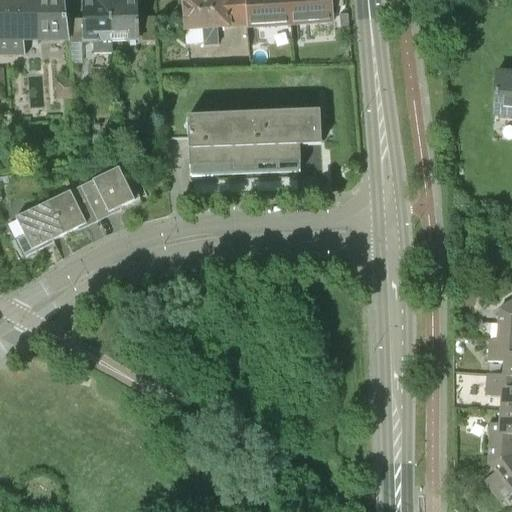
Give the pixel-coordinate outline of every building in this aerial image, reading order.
[(34,53),(33,44),(29,0),(0,0),(0,58),(26,58),(25,53),(34,53)] [(74,86),(70,45),(67,22),(64,0),(29,0),(33,44),(56,44),(56,55),(45,56),(49,89),(74,86)] [(141,42),(156,42),(156,19),(138,20),(137,0),(136,0),(110,1),(111,38),(127,37),(127,40),(124,40),(124,44),(141,43),(141,42)] [(233,27),(247,25),(245,0),(183,0),(186,35),(203,34),(205,49),(220,48),(219,33),(233,32),(233,27)] [(248,27),(291,23),(289,0),(245,0),(247,25),(248,27)] [(289,0),(291,23),(334,20),(332,0),(289,0)] [(112,54),(111,38),(110,1),(82,2),(83,21),(67,22),(70,45),(82,44),(82,45),(93,45),(94,55),(112,54)] [(511,74),(496,74),(494,118),(511,119),(511,74)] [(190,183),(301,178),(299,147),(321,146),(320,113),(187,119),(190,183)] [(81,188),(97,220),(140,199),(130,180),(125,182),(119,169),(81,188)] [(78,230),(97,220),(81,188),(50,203),(66,236),(78,230)] [(42,247),(66,236),(50,203),(16,220),(24,236),(17,240),(25,258),(44,250),(42,247)] [(511,302),(500,310),(497,341),(511,342),(511,302)] [(503,377),(511,377),(511,342),(497,341),(490,341),(488,363),(504,364),(503,377)] [(500,412),(511,412),(511,377),(503,377),(487,376),(486,397),(501,399),(500,412)] [(488,464),(511,456),(511,412),(500,412),(499,426),(491,425),(488,464)] [(511,456),(488,464),(511,494),(511,456)]
